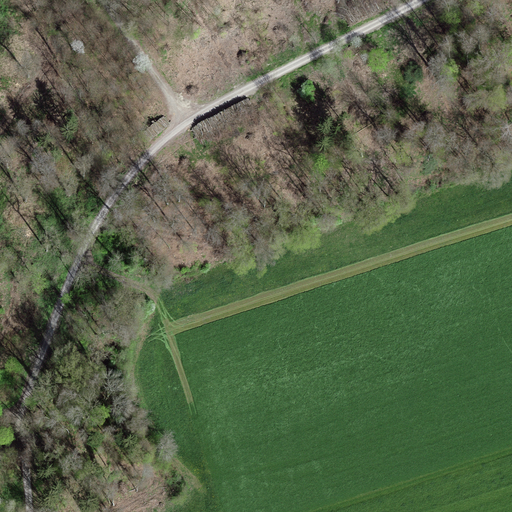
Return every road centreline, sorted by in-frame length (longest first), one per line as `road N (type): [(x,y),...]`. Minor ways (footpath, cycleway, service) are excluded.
road 1 (track): [(32,511),(24,444),(33,380),(114,197),(188,111),(417,0)]
road 2 (track): [(105,0),(188,111)]
